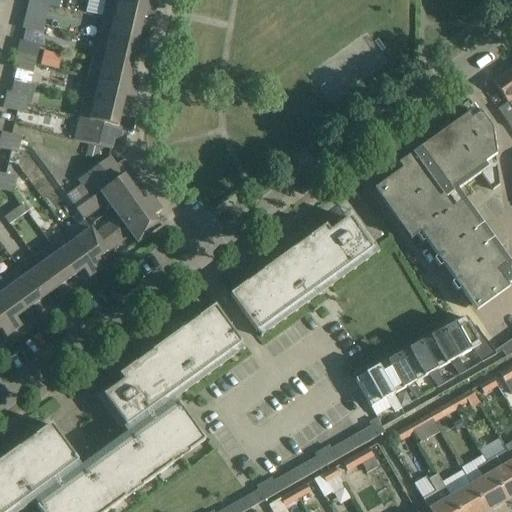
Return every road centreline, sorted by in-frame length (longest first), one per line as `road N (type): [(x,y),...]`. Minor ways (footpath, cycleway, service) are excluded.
road 1 (residential): [(205,245),(511,30)]
road 2 (residential): [(205,245),(137,147),(171,0)]
road 3 (residential): [(0,395),(205,245)]
